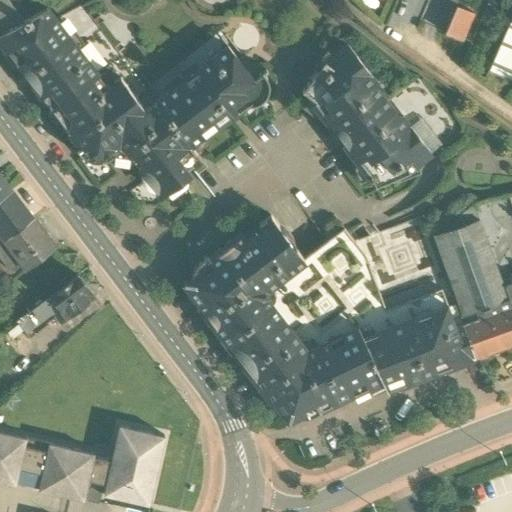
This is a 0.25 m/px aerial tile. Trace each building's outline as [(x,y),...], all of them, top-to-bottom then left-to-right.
[(0,0),(0,34),(30,17),(17,3),(21,0),(0,0)] [(443,34),(461,42),(473,13),(455,6),(443,34)] [(50,110),(99,73),(97,71),(80,49),(79,47),(83,43),(63,18),(59,21),(47,7),(30,17),(0,34),(0,44),(4,50),(50,110)] [(511,13),(487,72),(511,82),(511,13)] [(80,49),(97,71),(106,64),(89,42),(80,49)] [(418,167),(432,155),(410,125),(411,124),(403,114),(398,114),(378,88),(378,82),(346,42),(330,54),(325,50),(312,69),(315,72),(300,91),(306,96),(299,106),(321,123),(322,121),(331,133),(326,137),(336,151),(340,147),(349,158),(347,159),(359,183),(370,179),(374,187),(398,179),(399,181),(418,174),(420,173),(418,167)] [(165,90),(203,140),(218,128),(219,130),(250,105),(252,105),(255,105),(258,104),(261,102),(266,95),(268,90),(268,82),(265,75),(261,70),(256,67),(252,66),(247,66),(244,67),(226,44),(195,68),(191,64),(163,87),(165,90)] [(192,148),(203,140),(165,90),(153,100),(154,101),(144,108),(119,75),(112,80),(103,70),(99,73),(50,110),(69,135),(78,147),(75,150),(76,152),(77,153),(79,155),(81,157),(82,158),(83,158),(85,159),(88,161),(92,162),(97,162),(104,161),(110,159),(112,163),(131,166),(134,164),(137,168),(135,169),(138,173),(139,176),(139,178),(140,180),(142,183),(146,188),(147,189),(149,190),(151,191),(153,192),(159,199),(166,194),(165,196),(169,196),(173,195),(178,192),(182,189),(184,191),(185,189),(190,186),(184,178),(190,174),(189,173),(181,163),(192,154),(194,157),(197,154),(192,148)] [(190,174),(184,178),(190,186),(185,189),(198,206),(211,196),(192,171),(189,173),(190,174)] [(0,197),(10,190),(0,176),(0,197)] [(0,243),(32,218),(10,190),(0,197),(0,243)] [(303,259),(325,242),(291,196),(268,214),(278,227),(280,229),(283,232),(285,233),(287,234),(289,236),(290,238),(292,239),(293,242),(293,244),(293,245),(293,246),(293,247),(303,259)] [(457,316),(461,325),(473,358),(476,358),(478,361),(488,358),(489,357),(490,356),(491,355),(492,355),(492,353),(492,352),(506,348),(507,351),(510,349),(511,348),(511,312),(501,280),(473,204),(431,235),(460,315),(457,316)] [(202,313),(293,244),(293,242),(292,239),(290,238),(289,236),(287,234),(285,233),(283,232),(280,229),(278,227),(268,214),(264,217),(265,219),(244,235),(239,229),(200,260),(198,261),(195,266),(192,269),(191,273),(190,277),(189,280),(189,283),(183,282),(182,285),(196,305),(202,313)] [(24,272),(55,248),(32,218),(0,243),(0,260),(6,269),(8,268),(11,272),(20,266),(24,272)] [(226,343),(228,346),(357,247),(343,229),(325,242),(303,259),(293,247),(293,246),(293,245),(293,244),(202,313),(226,343)] [(228,346),(252,376),(374,282),(366,258),(357,247),(228,346)] [(60,325),(93,298),(76,276),(15,322),(28,339),(46,325),(46,324),(54,317),(60,325)] [(511,277),(501,280),(511,312),(511,277)] [(371,399),(413,381),(385,310),(374,282),(252,376),(286,420),(288,420),(289,417),(291,417),(294,418),(297,418),(298,418),(301,418),(304,418),(306,417),(309,417),(311,416),(314,414),(317,413),(318,411),(318,410),(352,395),(356,395),(360,395),(362,394),(368,392),(371,399)] [(423,296),(449,367),(463,362),(473,358),(461,325),(455,326),(441,289),(423,296)] [(385,310),(413,381),(449,367),(423,296),(385,310)] [(147,505),(163,436),(118,425),(109,460),(93,457),(94,453),(0,431),(0,482),(14,486),(15,482),(37,487),(36,490),(83,501),(86,489),(88,489),(85,501),(97,503),(100,491),(103,492),(102,495),(111,497),(147,505)]
